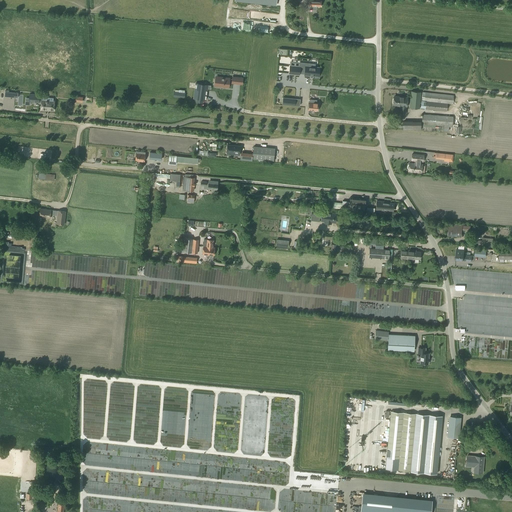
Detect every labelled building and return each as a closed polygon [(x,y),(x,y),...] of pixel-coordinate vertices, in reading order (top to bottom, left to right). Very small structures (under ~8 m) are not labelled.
[(213,65),(213,74),(229,74),(229,66),(213,65)] [(320,69),(307,67),(306,76),(319,77),(320,69)] [(217,77),(216,86),(219,86),(220,86),(220,87),(223,87),(224,87),(228,87),(228,82),(231,83),(242,84),(243,78),(232,77),(232,80),(229,80),(229,78),(217,77)] [(195,83),(193,99),(196,99),(196,102),(202,103),(203,100),(206,100),(208,85),(195,83)] [(411,91),(409,108),(419,109),(421,92),(411,91)] [(421,101),(420,110),(446,112),(447,104),(452,104),(453,96),(422,92),(421,101)] [(41,102),(41,109),(53,111),(54,101),(40,99),(40,94),(29,93),(29,101),(41,102)] [(300,98),(283,97),(282,104),(299,105),(300,98)] [(392,100),(392,104),(393,105),(393,106),(401,107),(401,109),(400,109),(400,115),(405,116),(406,107),(407,99),(394,97),(394,99),(392,100)] [(311,110),(317,111),(318,103),(309,102),(308,110),(308,113),(311,113),(311,110)] [(422,114),(421,124),(441,125),(441,131),(452,131),(453,116),(422,114)] [(397,123),(397,127),(403,127),(403,130),(420,130),(420,122),(403,121),(403,123),(397,123)] [(240,153),(240,146),(226,144),(226,151),(231,152),(231,154),(237,155),(237,153),(240,153)] [(253,145),(253,158),(274,159),(274,147),(253,145)] [(135,153),(135,161),(144,162),(145,154),(135,153)] [(408,166),(408,167),(408,168),(408,169),(408,171),(421,172),(422,164),(420,164),(421,161),(423,161),(423,155),(412,154),(411,160),(415,161),(415,163),(409,163),(409,164),(408,165),(408,166)] [(184,177),(183,191),(193,192),(194,178),(194,175),(185,175),(185,177),(184,177)] [(201,182),(200,185),(204,186),(203,189),(217,190),(217,182),(214,181),(214,183),(208,183),(206,183),(206,182),(201,182)] [(376,201),(375,209),(380,210),(380,209),(393,210),(393,203),(381,202),(376,201)] [(307,206),(307,207),(306,211),(311,212),(311,214),(322,215),(322,217),(325,218),(324,221),(331,222),(331,221),(335,221),(336,213),(331,212),(331,211),(326,210),(326,211),(320,211),(320,210),(312,209),(312,207),(307,206)] [(39,209),(38,218),(45,219),(45,222),(48,222),(49,210),(39,209)] [(58,210),(57,224),(65,225),(66,211),(58,210)] [(449,227),(448,235),(456,236),(457,225),(454,225),(454,227),(449,227)] [(476,240),(476,245),(492,246),(493,239),(483,238),(482,241),(476,240)] [(180,241),(179,252),(191,253),(197,253),(198,240),(184,239),(183,242),(180,241)] [(214,255),(214,248),(212,247),(213,241),(207,240),(207,247),(203,246),(202,254),(214,255)] [(389,259),(389,250),(369,248),(369,258),(388,259),(389,259)] [(411,250),(401,249),(400,259),(410,260),(410,259),(420,259),(420,252),(411,251),(411,250)] [(456,249),(455,259),(459,260),(471,261),(471,258),(473,259),(473,257),(471,256),(463,255),(464,250),(456,249)] [(511,251),(498,251),(498,260),(511,260),(511,251)] [(376,330),(375,339),(387,340),(388,332),(376,330)] [(388,334),(387,350),(410,351),(410,336),(388,334)] [(432,348),(433,336),(420,336),(420,348),(432,348)] [(428,358),(428,353),(425,353),(425,348),(418,348),(418,353),(421,353),(420,363),(427,364),(427,362),(428,362),(428,358)] [(390,412),(385,469),(436,474),(441,416),(390,412)] [(450,416),(448,438),(459,438),(461,417),(450,416)] [(467,456),(466,466),(476,467),(475,472),(482,473),(483,457),(467,456)] [(430,511),(432,500),(362,493),(359,511),(430,511)] [(63,511),(64,504),(58,503),(56,511),(63,511)]
